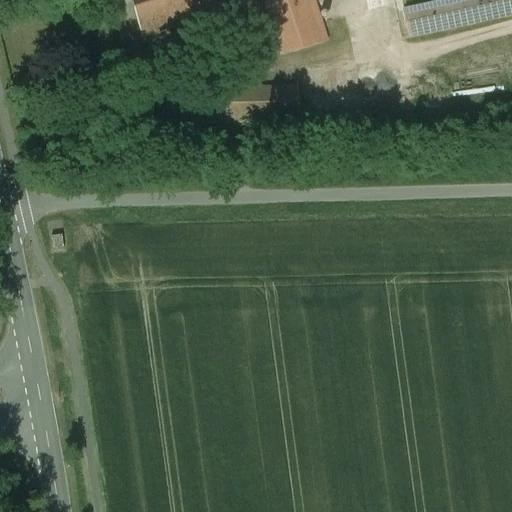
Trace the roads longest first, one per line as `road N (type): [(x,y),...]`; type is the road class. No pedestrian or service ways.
road 1 (unclassified): [(0,208),(511,191)]
road 2 (tertiary): [(38,393),(0,208)]
road 3 (tertiary): [(58,511),(38,393)]
